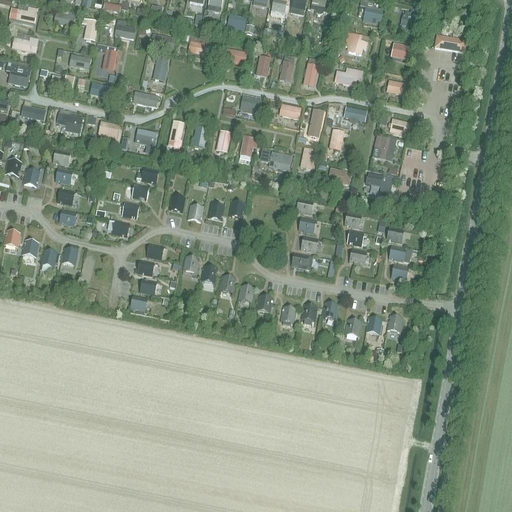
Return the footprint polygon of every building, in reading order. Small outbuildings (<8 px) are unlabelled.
[(111,1),(108,0),(104,0),(103,6),(104,6),(103,10),(109,11),(109,7),(110,7),(111,1)] [(209,0),(208,9),(207,12),(220,15),(222,0),(209,0)] [(253,0),(253,3),(252,7),(265,9),(267,4),(265,4),(266,0),(253,0)] [(274,0),(273,0),(273,2),(270,2),(270,6),(272,7),(271,14),(271,18),(283,20),(284,20),(286,20),(288,8),(285,7),(286,2),(274,0)] [(292,0),(290,14),(303,17),(305,0),(292,0)] [(328,0),(312,0),(310,11),(316,12),(316,14),(317,15),(319,16),(321,16),(322,15),(324,13),(326,14),(328,0)] [(363,2),(362,9),(365,9),(363,20),(381,24),(383,12),(382,12),(383,6),(363,2)] [(163,9),(151,7),(150,14),(161,17),(163,9)] [(38,10),(29,8),(28,13),(18,11),(15,22),(35,26),(38,10)] [(76,14),(69,13),(68,17),(56,15),(53,26),(73,30),(76,14)] [(401,27),(408,28),(406,31),(408,32),(413,32),(419,34),(422,18),(405,15),(405,17),(403,17),(401,27)] [(173,16),(172,23),(182,25),(183,17),(173,16)] [(99,24),(82,21),(81,26),(86,27),(83,41),(95,44),(99,24)] [(125,24),(117,22),(114,38),(134,42),(136,30),(124,28),(125,24)] [(264,30),(263,36),(269,37),(269,38),(282,40),(284,33),(271,31),(264,30)] [(191,40),(192,32),(184,32),(184,39),(191,40)] [(177,36),(173,35),(172,40),(153,36),(151,47),(174,52),(177,36)] [(347,39),(344,48),(350,50),(349,54),(361,58),(363,52),(366,53),(368,45),(365,44),(360,43),(362,39),(348,35),(347,39)] [(434,50),(440,51),(442,38),(436,37),(434,50)] [(448,39),(442,38),(440,51),(446,52),(448,39)] [(39,41),(29,39),(29,43),(14,40),(11,51),(36,56),(39,41)] [(446,52),(452,53),(454,40),(448,39),(446,52)] [(460,41),(454,40),(452,53),(458,54),(460,41)] [(460,41),(458,54),(464,55),(466,42),(460,41)] [(210,47),(190,44),(188,55),(194,56),(194,58),(195,59),(196,60),(199,61),(200,60),(202,59),(203,58),(207,59),(210,47)] [(118,50),(97,46),(96,51),(105,53),(102,71),(113,74),(118,50)] [(415,49),(398,46),(396,57),(413,60),(415,49)] [(247,55),(228,51),(225,63),(244,67),(247,55)] [(84,59),(71,56),(69,68),(89,72),(91,58),(84,57),(84,59)] [(271,60),(259,58),(255,77),(267,80),(271,60)] [(294,60),(285,58),(284,63),(283,62),(279,82),(291,85),(295,65),(293,64),(294,60)] [(319,62),(309,60),(308,65),(307,65),(302,87),(314,89),(319,67),(318,67),(319,62)] [(168,64),(157,62),(152,81),(164,84),(168,64)] [(7,68),(6,73),(10,74),(8,80),(13,81),(11,87),(27,90),(28,84),(31,69),(10,65),(10,68),(7,68)] [(363,73),(346,69),(345,74),(337,73),(334,85),(355,89),(356,83),(361,84),(363,73)] [(41,72),(40,79),(47,80),(48,74),(48,73),(41,72)] [(75,78),(65,76),(65,80),(52,77),(51,83),(53,83),(52,89),(72,93),(75,78)] [(89,85),(90,77),(80,77),(80,84),(89,85)] [(406,98),(408,87),(389,83),(387,94),(406,98)] [(108,100),(110,89),(90,85),(89,90),(94,91),(93,96),(108,100)] [(151,108),(152,98),(134,94),(133,98),(130,98),(129,104),(151,108)] [(262,102),(242,98),(240,112),(246,114),(248,115),(252,116),(254,115),(259,116),(262,102)] [(0,113),(6,115),(9,103),(0,100),(0,113)] [(226,104),(224,111),(236,114),(238,108),(226,104)] [(301,110),(281,106),(279,118),(299,122),(301,110)] [(46,112),(24,108),(21,119),(43,124),(46,112)] [(346,110),(343,120),(348,121),(349,123),(350,125),(352,126),(355,126),(357,125),(358,123),(365,125),(367,114),(346,110)] [(324,113),(313,111),(307,138),(319,141),(324,113)] [(83,120),(63,116),(61,127),(80,131),(83,120)] [(410,137),(412,126),(393,121),(390,132),(410,137)] [(120,128),(100,123),(97,137),(111,141),(111,143),(117,144),(120,128)] [(184,125),(173,123),(169,143),(180,145),(184,125)] [(208,130),(196,128),(192,148),(204,150),(208,130)] [(157,135),(137,131),(135,146),(147,148),(146,152),(154,154),(157,135)] [(339,151),(343,133),(334,131),(331,146),(335,147),(335,150),(339,151)] [(231,135),(220,133),(216,153),(227,155),(231,135)] [(258,141),(243,138),(239,157),(240,157),(239,162),(249,164),(250,159),(251,160),(253,150),(257,151),(258,141)] [(374,151),(372,160),(378,161),(378,159),(387,161),(387,163),(391,164),(396,143),(392,142),(377,138),(374,151)] [(310,172),(314,153),(305,151),(302,167),(306,167),(306,171),(310,172)] [(67,167),(70,155),(56,152),(53,164),(67,167)] [(262,152),(259,163),(266,165),(269,164),(268,169),(289,174),(292,159),(272,154),(270,159),(269,159),(270,154),(262,152)] [(18,178),(20,165),(8,162),(5,176),(18,178)] [(70,185),(72,172),(58,169),(56,183),(70,185)] [(155,185),(158,173),(144,170),(142,183),(155,185)] [(342,173),(330,170),(327,184),(349,188),(351,175),(349,174),(349,173),(342,172),(342,173)] [(37,189),(39,175),(26,172),(24,186),(37,189)] [(367,175),(365,186),(380,189),(379,198),(387,200),(389,200),(393,180),(367,175)] [(147,202),(149,189),(135,186),(133,199),(147,202)] [(71,206),(73,193),(60,191),(58,204),(71,206)] [(183,214),(185,200),(173,197),(170,211),(183,214)] [(312,217),(314,204),(300,202),(298,214),(312,217)] [(243,219),(245,206),(233,203),(230,217),(243,219)] [(137,220),(139,207),(125,204),(123,217),(137,220)] [(222,221),(225,208),(212,205),(209,219),(222,221)] [(201,224),(204,210),(191,207),(188,222),(201,224)] [(73,227),(76,216),(62,213),(60,224),(73,227)] [(359,230),(362,218),(347,215),(344,227),(359,230)] [(314,235),(316,223),(303,221),(301,233),(314,235)] [(128,239),(130,227),(115,224),(113,235),(128,239)] [(401,245),(404,232),(390,230),(387,242),(401,245)] [(18,249),(21,234),(9,232),(6,246),(18,249)] [(361,248),(363,235),(350,233),(348,246),(361,248)] [(317,255),(319,241),(305,239),(303,252),(317,255)] [(37,259),(40,245),(27,242),(24,257),(37,259)] [(163,262),(165,250),(151,247),(149,259),(163,262)] [(403,264),(406,251),(392,249),(390,262),(403,264)] [(77,268),(80,253),(66,250),(63,265),(77,268)] [(365,267),(367,254),(353,251),(350,264),(365,267)] [(55,269),(58,255),(45,253),(42,267),(55,269)] [(307,271),(310,258),(296,256),(293,268),(307,271)] [(425,263),(433,265),(434,258),(426,257),(425,263)] [(199,275),(201,261),(188,258),(185,272),(199,275)] [(153,278),(156,265),(142,262),(139,276),(153,278)] [(407,282),(409,270),(396,267),(393,280),(407,282)] [(216,285),(219,271),(207,268),(204,283),(216,285)] [(235,296),(237,280),(225,278),(222,293),(235,296)] [(156,296),(158,284),(144,282),(142,294),(156,296)] [(253,306),(256,290),(243,288),(240,303),(253,306)] [(146,313),(148,301),(135,298),(133,311),(146,313)] [(272,315),(275,301),(262,298),(259,312),(272,315)] [(338,321),(341,308),(328,305),(325,319),(338,321)] [(317,324),(320,310),(307,308),(304,321),(317,324)] [(296,325),(299,311),(286,309),(283,323),(296,325)] [(401,335),(404,320),(392,318),(389,332),(401,335)] [(381,336),(384,322),(371,320),(368,333),(381,336)] [(361,338),(363,324),(350,321),(348,335),(361,338)]
